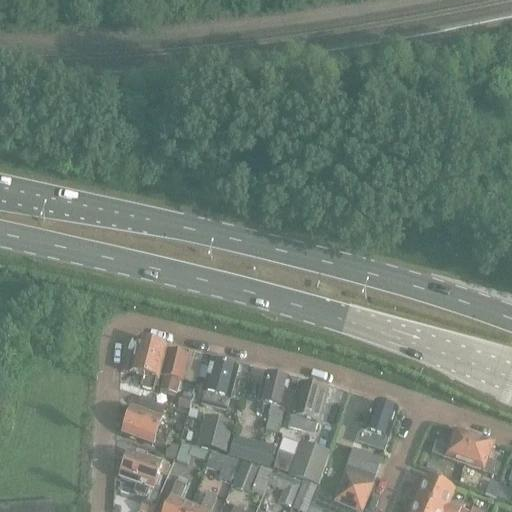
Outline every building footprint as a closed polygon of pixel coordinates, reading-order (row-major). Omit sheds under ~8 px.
[(140,342),(132,375),(144,378),(141,391),(156,394),(166,348),(140,342)] [(164,378),(160,392),(176,396),(179,382),(183,383),(188,357),(168,352),(162,378),(164,378)] [(213,363),(203,396),(219,400),(216,409),(227,412),(238,370),(213,363)] [(201,368),(198,379),(206,381),(209,370),(201,368)] [(271,409),(268,420),(269,420),(266,433),(278,436),(292,383),(266,376),(259,406),(271,409)] [(292,418),(288,432),(315,439),(318,425),(319,426),(328,396),(300,388),(292,418)] [(161,420),(165,408),(142,399),(137,411),(161,420)] [(189,412),(192,402),(180,399),(178,410),(189,412)] [(376,405),(362,447),(384,454),(398,413),(376,405)] [(161,420),(137,411),(132,409),(123,435),(153,446),(154,443),(165,447),(169,436),(158,432),(163,420),(161,420)] [(232,426),(205,419),(197,446),(224,453),(232,426)] [(437,447),(434,456),(465,467),(474,440),(455,434),(449,451),(437,447)] [(274,450),(237,439),(231,456),(269,467),(274,450)] [(474,440),(465,467),(495,479),(499,469),(487,465),(493,447),(474,440)] [(182,445),(176,464),(188,468),(190,459),(208,465),(211,455),(182,445)] [(289,479),(318,489),(329,454),(300,445),(289,479)] [(353,453),(344,478),(345,478),(371,489),(381,463),(359,455),(360,454),(359,454),(358,455),(353,453)] [(129,455),(121,480),(139,486),(135,496),(147,500),(150,491),(153,492),(159,475),(167,478),(170,468),(129,455)] [(211,455),(206,470),(221,475),(219,481),(231,485),(238,464),(211,455)] [(258,472),(243,466),(233,490),(249,496),(258,472)] [(446,468),(442,478),(456,484),(460,473),(446,468)] [(262,471),(252,495),(263,499),(268,487),(273,475),(262,471)] [(302,485),(273,475),(268,487),(284,493),(279,506),(292,510),(302,485)] [(345,478),(335,503),(356,511),(361,511),(371,489),(345,478)] [(426,479),(416,501),(441,511),(461,511),(449,506),(455,492),(426,479)] [(491,484),(485,499),(496,503),(502,489),(491,484)] [(177,485),(165,511),(188,511),(191,508),(180,504),(186,489),(177,485)] [(304,485),(292,511),(293,511),(307,511),(316,491),(304,485)] [(511,493),(502,490),(498,500),(510,504),(511,497),(511,493)] [(315,495),(310,508),(321,511),(356,511),(335,503),(315,495)] [(191,508),(188,511),(212,511),(217,500),(208,496),(201,511),(191,508)] [(441,511),(416,501),(412,511),(441,511)] [(55,511),(55,502),(44,503),(44,511),(55,511)] [(44,511),(44,503),(33,504),(33,511),(44,511)]
